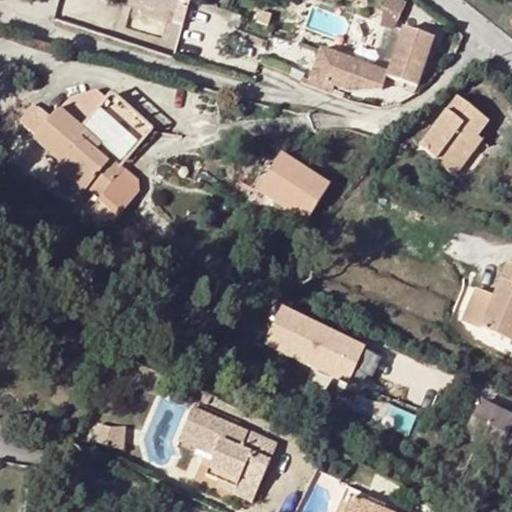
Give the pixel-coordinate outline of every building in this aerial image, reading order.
[(407,6),(395,0),(376,0),(373,7),(400,19),(407,6)] [(432,40),(403,31),(387,77),(320,55),(310,82),(348,95),(382,94),(386,80),(417,90),(432,40)] [(112,160),(124,168),(155,132),(114,96),(84,131),(100,144),(95,152),(107,164),(112,160)] [(450,173),(477,137),(488,122),(457,99),(419,149),(450,173)] [(97,198),(92,206),(82,217),(109,232),(138,197),(140,189),(140,182),(127,172),(124,168),(112,160),(107,164),(95,152),(100,144),(84,131),(59,110),(50,120),(33,106),(27,113),(32,118),(26,126),(37,135),(35,139),(61,162),(56,167),(86,194),(90,191),(97,198)] [(484,142),(477,137),(450,173),(456,177),(484,142)] [(333,180),(284,151),(278,163),(262,188),(311,217),(333,180)] [(255,184),(262,188),(278,163),(270,158),(255,184)] [(511,166),(505,164),(499,179),(511,184),(511,166)] [(466,323),(511,343),(511,268),(498,298),(481,291),(466,323)] [(283,313),(266,347),(350,387),(366,353),(283,313)] [(511,420),(482,405),(466,436),(511,458),(511,439),(509,438),(511,431),(511,420)] [(278,447),(195,411),(186,429),(219,444),(213,458),(207,471),(221,478),(237,485),(240,477),(260,486),(278,447)] [(186,429),(180,443),(213,458),(219,444),(186,429)] [(237,485),(221,478),(216,488),(252,504),(260,486),(240,477),(237,485)] [(381,511),(383,511),(387,505),(354,490),(350,498),(381,511)] [(381,511),(350,498),(344,511),(381,511)]
